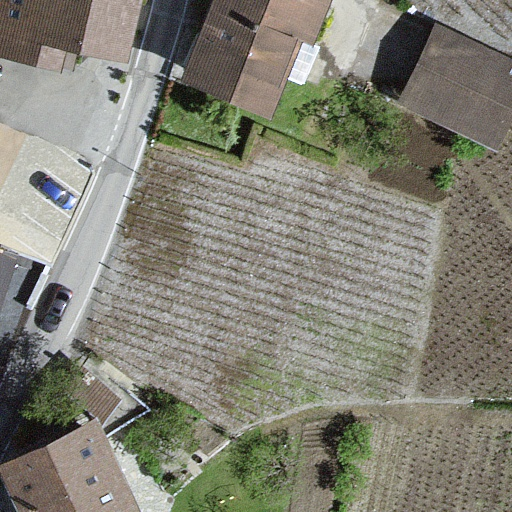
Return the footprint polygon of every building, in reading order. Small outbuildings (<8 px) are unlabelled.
[(125,46),(133,0),(0,0),(0,42),(69,55),(72,36),(125,46)] [(318,0),(203,0),(179,62),(276,102),(318,0)] [(511,89),(511,56),(431,19),(397,92),(491,135),(511,89)] [(0,237),(0,298),(22,247),(0,237)] [(139,511),(95,412),(0,453),(0,477),(15,511),(139,511)]
